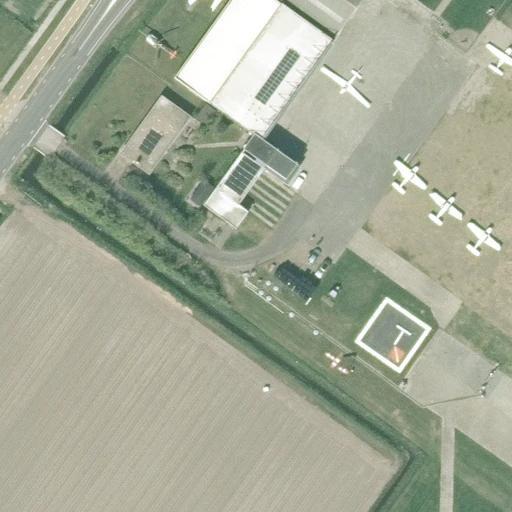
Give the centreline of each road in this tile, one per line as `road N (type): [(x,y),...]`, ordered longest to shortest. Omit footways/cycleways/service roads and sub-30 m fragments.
road 1 (unclassified): [(24,126),(213,258),(252,253),(282,231)]
road 2 (tertiary): [(24,126),(116,0)]
